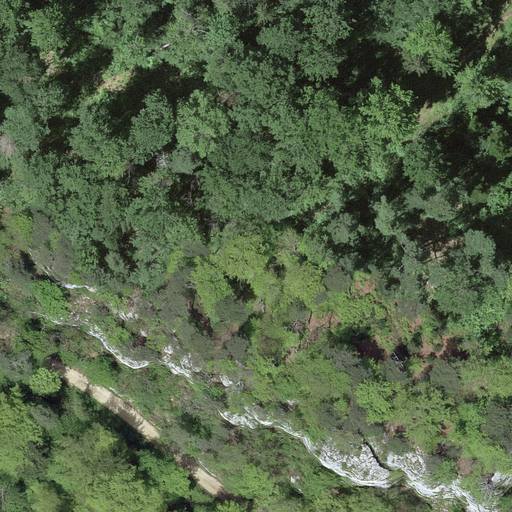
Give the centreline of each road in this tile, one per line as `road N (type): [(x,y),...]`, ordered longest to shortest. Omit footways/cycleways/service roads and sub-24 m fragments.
road 1 (track): [(255,511),(0,338)]
road 2 (track): [(511,1),(412,97)]
